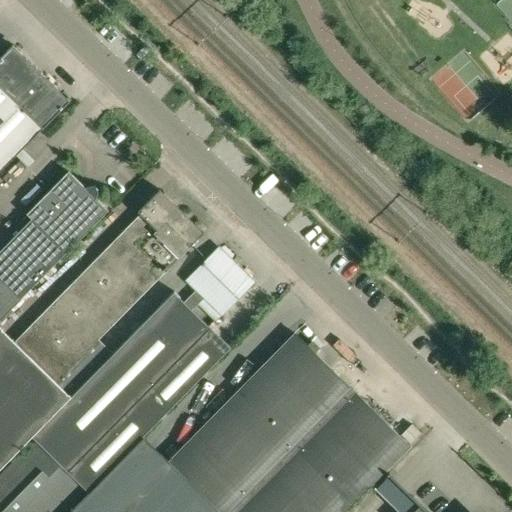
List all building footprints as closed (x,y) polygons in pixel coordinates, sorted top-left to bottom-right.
[(12,44),(0,56),(0,85),(43,128),(69,101),(12,44)] [(0,85),(0,170),(43,128),(0,85)] [(0,317),(20,298),(66,250),(67,250),(108,208),(96,196),(97,191),(97,189),(96,187),(96,186),(95,186),(95,185),(93,184),(92,184),(90,184),(85,185),(68,169),(26,212),(31,217),(0,247),(0,317)] [(140,212),(55,299),(96,339),(203,230),(159,187),(137,209),(140,212)] [(186,277),(197,289),(185,302),(193,310),(200,303),(206,297),(222,313),(254,280),(231,258),(224,265),(211,252),(186,277)] [(137,399),(209,326),(193,310),(185,302),(173,290),(101,363),(137,399)] [(55,299),(14,340),(0,325),(0,464),(109,353),(95,339),(96,339),(55,299)] [(209,326),(137,399),(67,470),(85,488),(88,490),(230,346),(209,326)] [(342,511),(408,445),(294,332),(165,464),(141,440),(70,511),(342,511)] [(137,399),(101,363),(31,435),(34,438),(67,470),(137,399)] [(408,442),(415,434),(405,424),(397,431),(408,442)] [(67,470),(37,441),(34,438),(0,472),(0,511),(61,511),(85,488),(67,470)]
